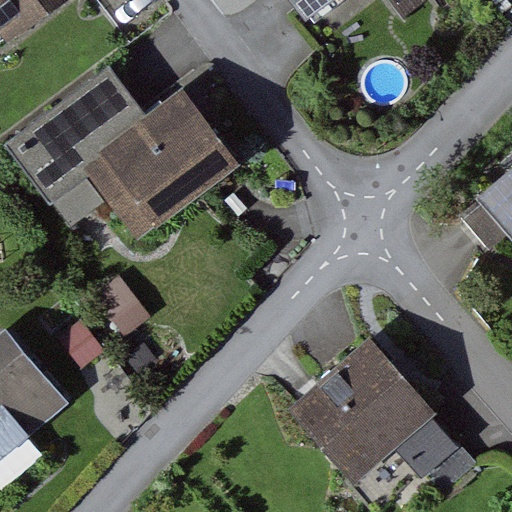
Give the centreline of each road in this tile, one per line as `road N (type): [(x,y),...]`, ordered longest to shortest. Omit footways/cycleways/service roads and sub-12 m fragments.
road 1 (residential): [(92,511),(361,226)]
road 2 (residential): [(188,0),(361,226)]
road 3 (residential): [(361,226),(511,401)]
road 4 (residential): [(361,226),(511,65)]
